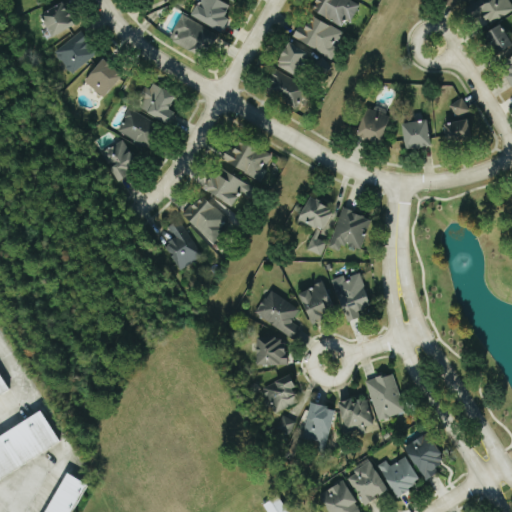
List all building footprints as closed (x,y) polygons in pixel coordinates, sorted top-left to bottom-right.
[(232,5),(222,0),(201,0),(193,17),(224,32),(231,19),(226,17),(232,5)] [(361,4),(353,0),(317,0),(312,10),(342,26),(346,18),(352,21),(361,4)] [(511,11),(511,4),(509,0),(479,0),(466,8),(473,19),(484,12),(491,24),(511,11)] [(54,37),(77,24),(65,2),(42,15),(54,37)] [(345,32),(313,16),(307,27),(301,24),(294,38),(333,57),(345,32)] [(171,41),(209,57),(219,32),(181,17),(171,41)] [(511,47),(511,39),(502,24),(487,34),(500,55),(511,47)] [(55,53),(72,74),(99,53),(82,31),(55,53)] [(278,66),(299,75),(310,52),(290,43),(278,66)] [(105,98),(125,75),(105,58),(86,81),(105,98)] [(298,106),(308,85),(277,71),(267,91),(298,106)] [(171,109),(178,96),(154,84),(151,90),(145,88),(136,106),(170,124),(176,112),(171,109)] [(457,117),(471,112),(465,98),(451,104),(457,117)] [(382,144),(392,113),(377,108),(376,111),(368,108),(358,136),(382,144)] [(118,132),(150,148),(161,126),(130,110),(118,132)] [(407,149),(432,147),(429,120),(404,123),(407,149)] [(447,122),(449,142),(473,140),(471,120),(447,122)] [(224,161),(259,180),(273,155),(242,139),(235,151),(231,149),(224,161)] [(115,182),(132,177),(129,166),(135,165),(128,142),(105,149),(115,182)] [(242,192),(247,195),(253,187),(225,169),(220,176),(215,173),(205,189),(234,207),(242,192)] [(227,218),(204,195),(184,215),(213,244),(225,233),(219,227),(227,218)] [(301,221),(326,231),(335,208),(310,198),(301,221)] [(362,251),(372,218),(343,209),(330,248),(342,252),(344,245),(362,251)] [(179,221),(169,228),(176,238),(164,247),(182,271),(203,255),(179,221)] [(360,312),(372,308),(362,274),(346,279),(346,276),(334,279),(347,323),(362,318),(360,312)] [(313,323),(337,314),(325,283),(301,292),(313,323)] [(300,326),(294,323),(302,308),(269,292),(256,317),(295,337),(300,326)] [(258,365),(288,366),(288,339),(259,339),(258,365)] [(0,402),(12,395),(0,373),(0,402)] [(379,421),(407,413),(394,373),(367,382),(379,421)] [(300,402),(294,389),(297,388),(292,375),(264,388),(275,413),(300,402)] [(340,403),(346,433),(374,427),(368,398),(340,403)] [(302,442),(327,449),(338,410),(313,403),(302,442)] [(0,440),(0,481),(63,447),(46,415),(0,440)] [(297,421),(283,416),(278,429),(292,435),(297,421)] [(425,481),(440,474),(436,466),(446,461),(431,433),(407,446),(425,481)] [(391,466),(387,461),(379,466),(398,497),(423,483),(407,457),(391,466)] [(349,475),(364,506),(389,493),(374,463),(349,475)] [(72,511),(86,483),(64,472),(45,511),(72,511)] [(332,511),(361,511),(362,511),(344,481),(322,494),(332,511)] [(289,511),(280,496),(265,505),(268,511),(289,511)]
